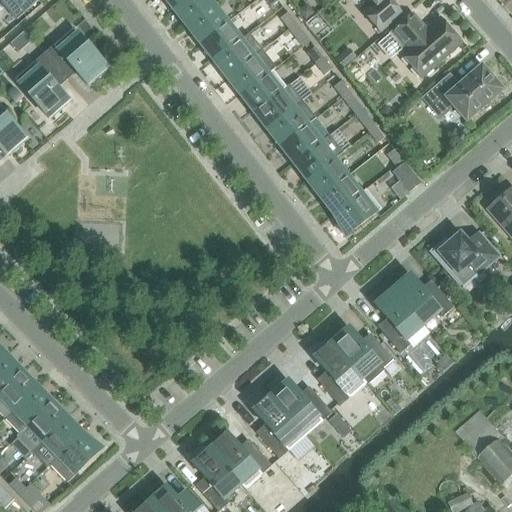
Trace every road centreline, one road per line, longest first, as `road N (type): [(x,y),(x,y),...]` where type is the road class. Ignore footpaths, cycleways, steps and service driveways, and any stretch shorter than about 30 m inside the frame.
road 1 (residential): [(332,279),(118,0)]
road 2 (residential): [(137,453),(332,279)]
road 3 (residential): [(332,279),(511,127)]
road 4 (residential): [(137,453),(0,309)]
